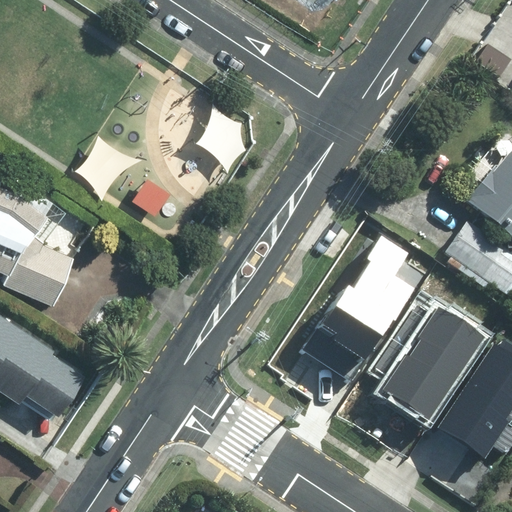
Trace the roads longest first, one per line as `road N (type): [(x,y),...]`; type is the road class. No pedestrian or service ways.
road 1 (residential): [(348,115),(169,392)]
road 2 (residential): [(169,392),(355,511)]
road 3 (residential): [(348,115),(168,0)]
road 4 (residential): [(169,392),(87,511)]
road 5 (residential): [(425,0),(348,115)]
